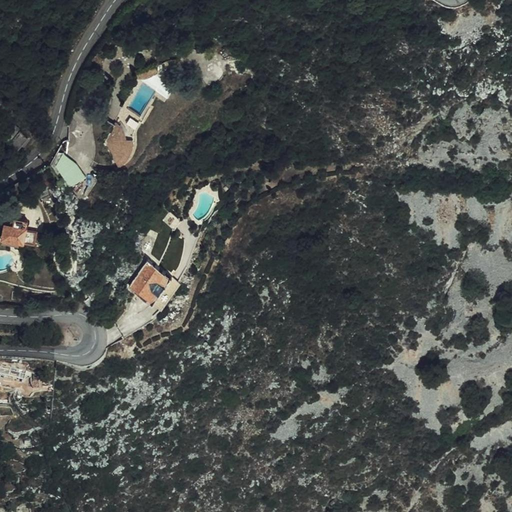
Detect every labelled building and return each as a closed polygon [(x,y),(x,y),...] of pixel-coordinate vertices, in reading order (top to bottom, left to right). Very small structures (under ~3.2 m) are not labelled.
[(158,84),(160,91),(167,88),(173,87),(171,80),(164,80),(158,84)] [(182,87),(173,87),(167,88),(170,101),(184,97),(182,87)] [(157,91),(151,91),(149,95),(144,95),(143,101),(145,101),(147,101),(149,101),(151,100),(153,99),(155,97),(156,96),(157,94),(157,91)] [(127,161),(138,139),(130,132),(126,129),(114,144),(112,142),(99,158),(114,182),(117,180),(119,178),(121,175),(123,172),(125,169),(126,165),(127,162),(127,161)] [(27,197),(35,210),(41,206),(34,193),(27,197)] [(17,226),(8,224),(5,239),(37,244),(39,233),(29,231),(30,222),(18,220),(17,226)] [(163,231),(176,237),(181,227),(167,221),(163,231)] [(153,265),(161,272),(173,245),(162,241),(153,265)] [(133,291),(156,309),(176,284),(153,265),(133,291)] [(176,284),(156,309),(164,316),(183,289),(176,284)]
